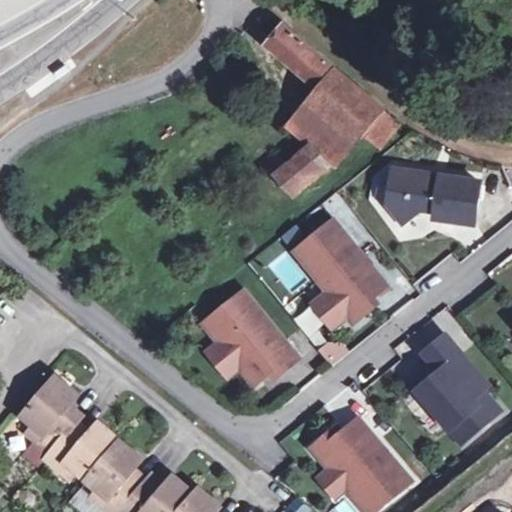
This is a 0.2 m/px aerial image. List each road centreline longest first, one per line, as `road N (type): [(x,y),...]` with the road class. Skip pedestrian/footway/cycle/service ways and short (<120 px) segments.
road 1 (residential): [(511,229),(280,420),(238,432),(0,238)]
road 2 (residential): [(0,399),(49,326),(264,491)]
road 3 (track): [(270,0),(435,132),(511,160)]
road 4 (residential): [(0,155),(35,127),(174,78),(212,36),(217,0)]
road 5 (secondary): [(0,89),(114,0)]
